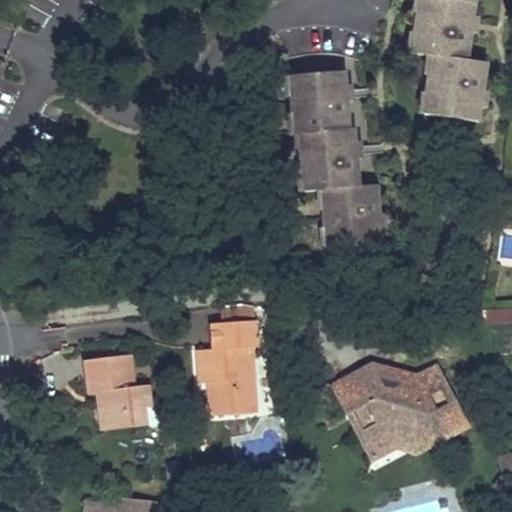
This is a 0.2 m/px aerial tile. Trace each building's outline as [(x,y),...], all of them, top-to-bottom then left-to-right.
[(424,0),(423,15),(413,13),(410,13),(408,14),(406,14),(405,15),(405,16),(404,17),(403,19),(403,20),(403,22),(404,23),(405,25),(406,26),(407,27),(409,27),(416,28),(415,36),(414,39),(419,40),(417,57),(427,58),(437,60),(434,76),(429,75),(429,78),(426,97),(426,100),(431,101),(429,118),(477,124),(480,96),(486,97),(488,80),(483,79),(485,65),(465,62),(469,35),(474,36),(476,19),(471,18),(474,0),(424,0)] [(423,15),(424,0),(414,0),(413,13),(423,15)] [(407,55),(417,57),(419,40),(414,39),(415,36),(410,35),(407,55)] [(434,76),(437,60),(427,58),(424,78),(429,78),(429,75),(434,76)] [(343,74),(295,78),(296,95),(291,96),(291,99),(293,117),(293,121),(298,120),(300,138),(304,137),(305,152),(300,152),(301,156),(302,174),(302,177),(307,177),(309,194),(316,193),(326,193),(328,208),(323,209),(323,212),(324,230),(325,234),(330,233),(331,251),(379,246),(377,218),(382,218),(381,200),(376,201),(374,187),(357,189),(355,162),(360,162),(358,144),(353,145),(353,131),(348,131),(346,105),(351,105),(349,88),(344,88),(343,74)] [(296,95),(295,78),(285,79),(286,100),(291,99),(291,96),(296,95)] [(419,116),(429,118),(431,101),(426,100),(426,97),(421,96),(419,116)] [(294,138),(300,138),(298,120),(293,121),(293,117),(288,117),(289,139),(294,138)] [(304,137),(300,138),(294,138),(296,157),(301,156),(300,152),(305,152),(304,137)] [(299,195),(309,194),(307,177),(302,177),(302,174),(297,174),(299,195)] [(328,208),(326,193),(316,193),(318,213),(323,212),(323,209),(328,208)] [(321,251),(331,251),(330,233),(325,234),(324,230),(320,231),(321,251)] [(219,310),(221,325),(254,323),(253,309),(240,307),(219,310)] [(256,349),(254,323),(221,325),(222,350),(213,351),(197,352),(199,385),(208,384),(215,384),(218,417),(255,414),(251,349),(256,349)] [(221,325),(211,326),(213,351),(222,350),(221,325)] [(109,431),(146,427),(143,410),(150,409),(148,387),(133,389),(129,357),(84,363),(88,396),(97,395),(106,394),(109,431)] [(370,365),(360,371),(375,375),(406,384),(416,378),(370,365)] [(375,400),(346,415),(357,436),(374,427),(386,446),(405,435),(411,446),(462,420),(435,369),(416,378),(406,384),(386,394),(375,375),(360,371),(375,400)] [(360,371),(331,387),(346,415),(375,400),(360,371)] [(215,384),(208,384),(210,417),(218,417),(215,384)] [(106,394),(97,395),(101,432),(109,431),(106,394)] [(466,429),(462,420),(411,446),(415,454),(466,429)] [(374,427),(357,436),(370,461),(394,448),(415,454),(411,446),(405,435),(386,446),(374,427)] [(511,511),(511,458),(511,455),(493,459),(497,477),(497,479),(495,479),(487,489),(494,499),(496,499),(495,511),(511,511)] [(117,508),(85,504),(84,511),(153,511),(155,506),(118,502),(117,508)]
